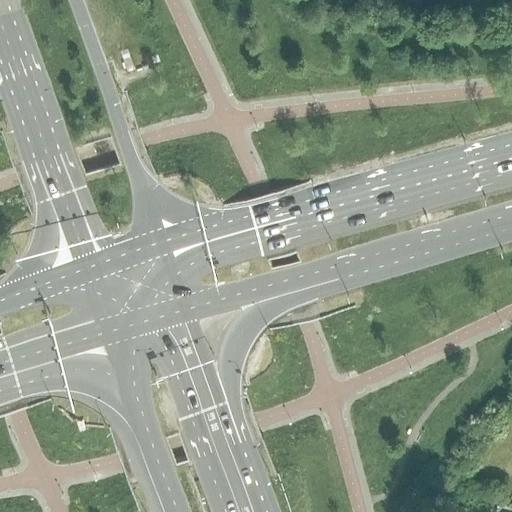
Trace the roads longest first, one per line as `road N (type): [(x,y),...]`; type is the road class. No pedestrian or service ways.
road 1 (primary): [(511,147),(218,227)]
road 2 (primary): [(222,445),(231,353),(248,324),(381,267)]
road 3 (primary): [(174,313),(336,266),(381,267)]
road 4 (secondary): [(138,178),(75,0)]
road 5 (primary): [(47,156),(42,251),(0,302)]
road 6 (primary): [(0,382),(18,386),(92,370),(134,397)]
road 7 (secondary): [(0,20),(47,156)]
road 8 (primary): [(222,445),(174,313)]
road 9 (primary): [(381,267),(511,228)]
road 10 (primary): [(134,397),(176,511)]
road 11 (secondary): [(47,156),(88,269)]
